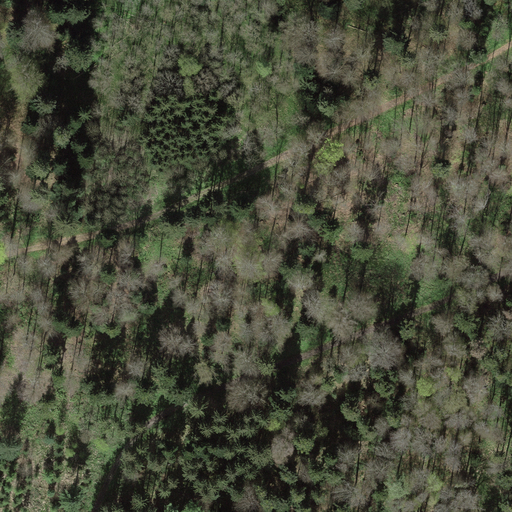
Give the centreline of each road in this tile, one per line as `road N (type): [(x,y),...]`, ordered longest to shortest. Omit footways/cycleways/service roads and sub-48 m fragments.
road 1 (track): [(511,41),(169,209),(0,254)]
road 2 (track): [(96,511),(123,458),(172,409),(511,269)]
